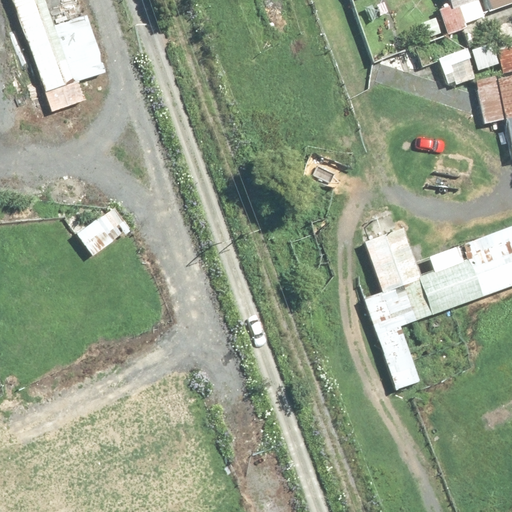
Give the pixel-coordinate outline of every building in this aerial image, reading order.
[(38,93),(45,113),(78,101),(71,82),(68,83),(37,0),(3,0),(37,94),(38,93)] [(511,0),(338,0),(340,2),(345,0),(436,0),(439,7),(431,10),(439,35),(458,28),(457,25),(493,12),(492,9),(511,1),(511,0)] [(451,54),(431,62),(441,87),(461,79),(451,54)] [(511,74),(468,84),(477,125),(495,121),(504,160),(511,158),(511,74)] [(68,235),(85,258),(117,234),(118,236),(123,233),(121,231),(123,229),(117,221),(115,222),(105,209),(93,218),(93,217),(68,235)] [(511,230),(511,231),(510,225),(419,258),(425,273),(412,277),(395,229),(355,243),(373,293),(356,299),(389,391),(412,382),(392,327),(511,284),(511,230)] [(188,435),(199,458),(219,449),(208,426),(188,435)]
